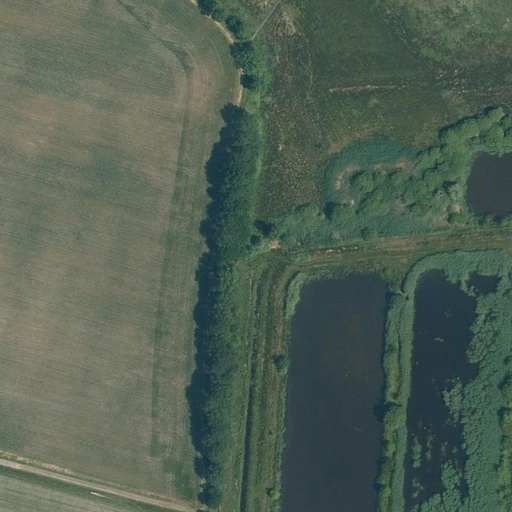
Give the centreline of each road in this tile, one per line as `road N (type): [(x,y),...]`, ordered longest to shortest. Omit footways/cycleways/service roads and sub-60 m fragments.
road 1 (track): [(242,51),(247,81),(205,511)]
road 2 (unclassified): [(189,511),(9,465)]
